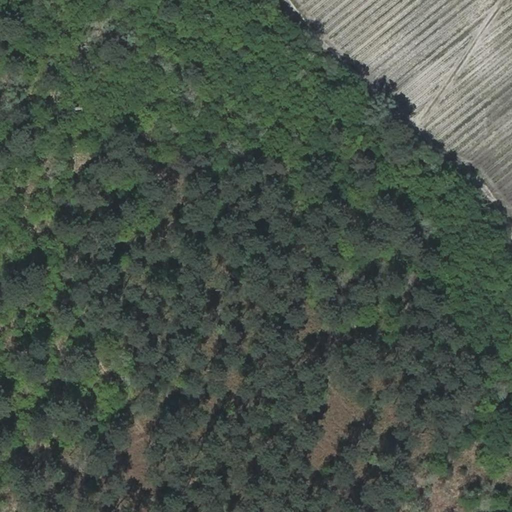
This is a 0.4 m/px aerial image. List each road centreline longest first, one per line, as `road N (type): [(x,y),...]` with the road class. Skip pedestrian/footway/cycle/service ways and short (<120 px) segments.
road 1 (track): [(0,170),(146,429),(229,511)]
road 2 (track): [(507,0),(416,128),(301,0)]
road 3 (track): [(416,128),(476,172),(511,221)]
